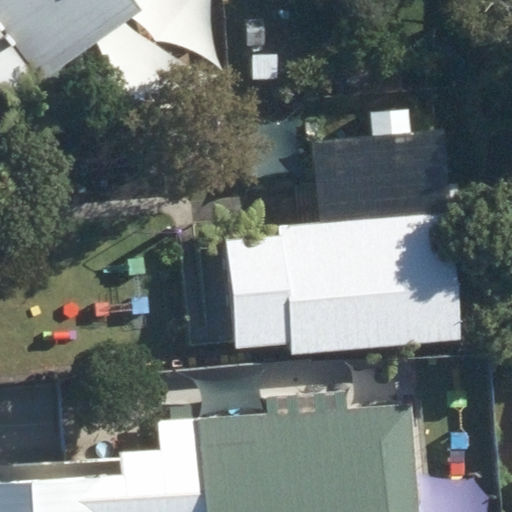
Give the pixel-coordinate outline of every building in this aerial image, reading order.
[(0,0),(0,95),(24,95),(141,10),(134,0),(0,0)] [(248,45),(251,85),(292,85),(290,43),(248,45)] [(416,149),(416,156),(441,155),(440,137),(387,138),(387,150),(416,149)] [(0,192),(44,193),(46,154),(0,153),(0,192)] [(282,231),(293,355),(460,342),(446,175),(320,184),(324,227),(282,231)] [(201,447),(205,511),(420,511),(412,406),(255,417),(257,444),(201,447)] [(0,511),(116,511),(115,481),(0,487),(0,511)]
